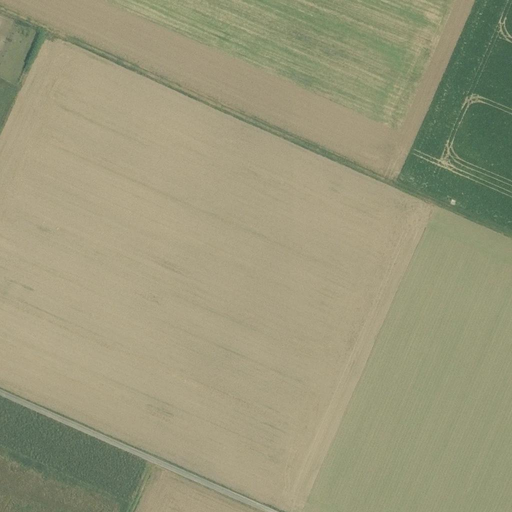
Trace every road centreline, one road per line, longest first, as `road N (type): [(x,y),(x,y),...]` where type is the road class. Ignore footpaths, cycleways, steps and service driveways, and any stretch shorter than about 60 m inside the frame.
road 1 (track): [(0,8),(511,236)]
road 2 (track): [(266,511),(0,394)]
